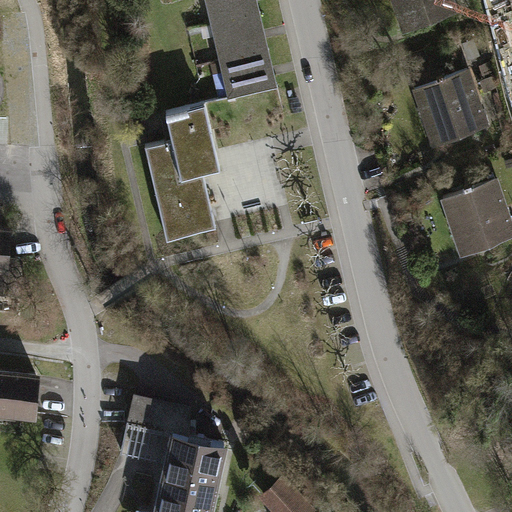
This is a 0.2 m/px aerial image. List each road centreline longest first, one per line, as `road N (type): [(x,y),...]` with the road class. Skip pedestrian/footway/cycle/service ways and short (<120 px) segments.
road 1 (residential): [(303,0),(391,366),(457,511)]
road 2 (residential): [(27,0),(44,71),(55,234),(86,348),(88,407),(69,511)]
